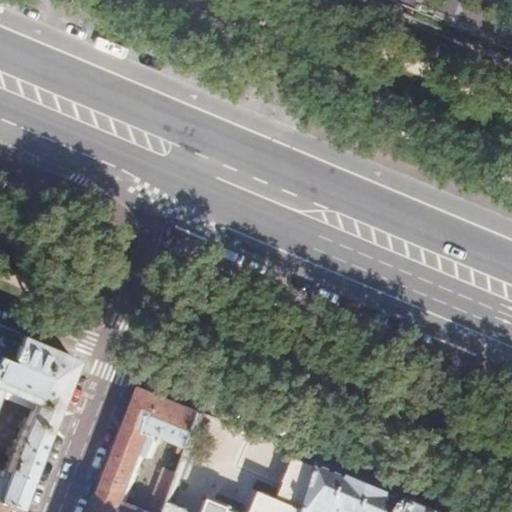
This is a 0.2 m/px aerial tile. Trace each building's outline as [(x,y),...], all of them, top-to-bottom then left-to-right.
[(16,337),(0,330),(0,360),(6,362),(16,337)] [(0,360),(0,500),(17,507),(73,361),(16,337),(6,362),(0,360)] [(147,389),(100,511),(148,511),(130,504),(148,458),(154,461),(161,444),(155,441),(158,433),(192,447),(205,413),(147,389)] [(409,511),(413,500),(384,487),(302,453),(281,503),(277,501),(275,497),(255,499),(256,504),(253,510),(234,502),(234,499),(214,493),(207,509),(172,500),(166,511),(409,511)] [(0,511),(14,511),(17,507),(0,500),(0,511)] [(443,511),(413,500),(409,511),(443,511)]
